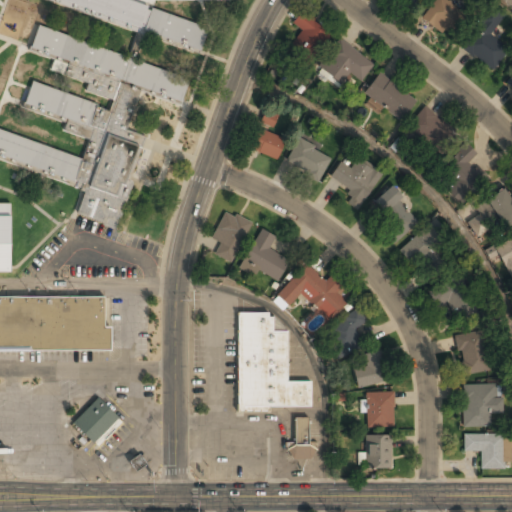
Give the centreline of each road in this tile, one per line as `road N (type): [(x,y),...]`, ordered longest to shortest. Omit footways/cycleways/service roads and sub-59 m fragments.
road 1 (tertiary): [(276,0),(234,92),(182,253),(175,497)]
road 2 (secondary): [(511,496),(0,497)]
road 3 (residential): [(207,168),(270,195),(353,250),(407,320),(426,376),(429,496)]
road 4 (residential): [(347,0),(511,138)]
